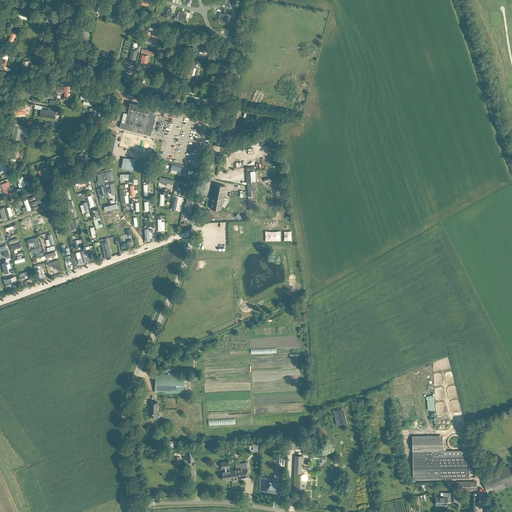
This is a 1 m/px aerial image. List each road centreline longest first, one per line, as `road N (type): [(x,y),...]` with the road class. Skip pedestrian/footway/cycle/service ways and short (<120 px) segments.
road 1 (unclassified): [(146,507),(128,456),(128,400),(195,231),(247,30)]
road 2 (unclassified): [(146,507),(244,501),(318,511)]
